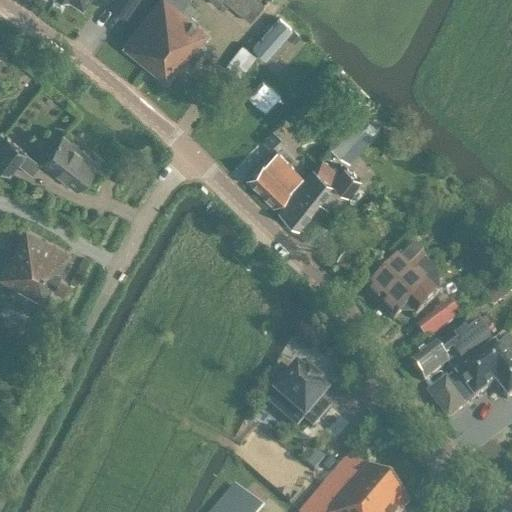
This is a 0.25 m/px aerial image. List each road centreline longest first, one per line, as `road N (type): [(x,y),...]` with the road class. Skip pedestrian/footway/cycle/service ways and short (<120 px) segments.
road 1 (tertiary): [(511,491),(435,437),(347,306),(190,152)]
road 2 (unclassified): [(0,506),(132,241),(190,152)]
road 3 (tertiary): [(190,152),(0,5)]
road 4 (unknown): [(118,269),(0,210)]
